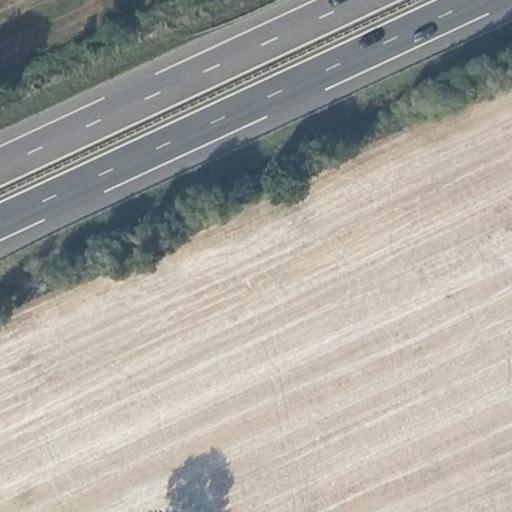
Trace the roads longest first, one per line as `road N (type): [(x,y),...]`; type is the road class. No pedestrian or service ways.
road 1 (trunk): [(0,221),(476,0)]
road 2 (trunk): [(360,0),(0,167)]
